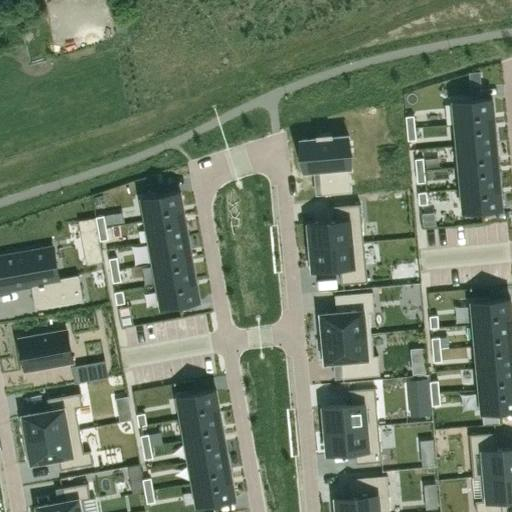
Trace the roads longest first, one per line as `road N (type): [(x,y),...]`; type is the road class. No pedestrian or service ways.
road 1 (residential): [(228,343),(202,189),(213,171),(248,160),(273,160),(281,173),(296,331)]
road 2 (residential): [(296,331),(313,511)]
road 3 (residential): [(259,511),(228,343)]
